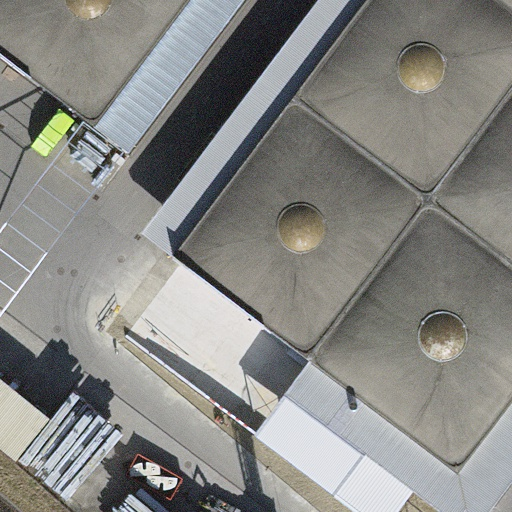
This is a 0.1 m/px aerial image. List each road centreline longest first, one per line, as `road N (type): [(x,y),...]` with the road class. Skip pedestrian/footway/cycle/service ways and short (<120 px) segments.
road 1 (unknown): [(337,511),(134,351),(107,304),(117,259),(159,224),(258,102)]
road 2 (unknown): [(258,102),(334,0)]
